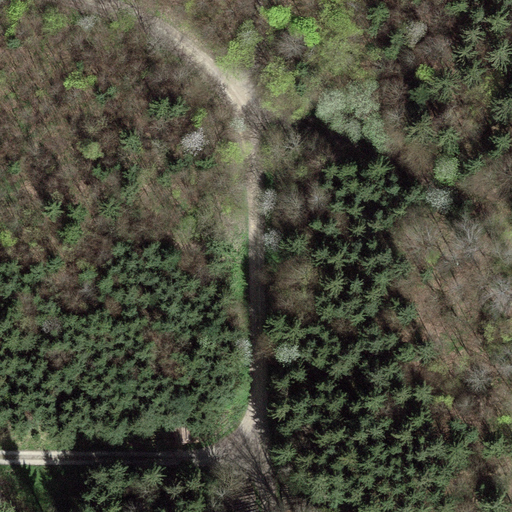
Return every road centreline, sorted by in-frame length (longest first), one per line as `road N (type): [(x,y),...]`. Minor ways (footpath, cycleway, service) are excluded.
road 1 (track): [(73,0),(167,31),(215,71),(247,120),(264,511)]
road 2 (track): [(0,455),(257,457)]
road 3 (track): [(253,0),(255,81),(247,120)]
